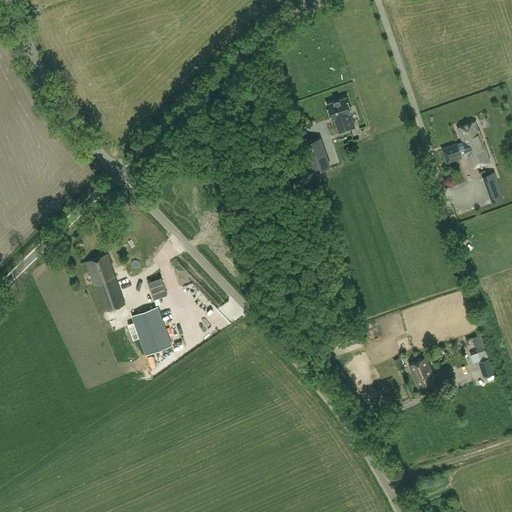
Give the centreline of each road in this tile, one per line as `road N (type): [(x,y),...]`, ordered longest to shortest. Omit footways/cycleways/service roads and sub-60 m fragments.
road 1 (unclassified): [(397,511),(320,389),(117,172)]
road 2 (residential): [(117,172),(264,35),(317,0)]
road 3 (unclassified): [(117,172),(60,107),(9,0)]
road 4 (unclassified): [(0,286),(117,172)]
